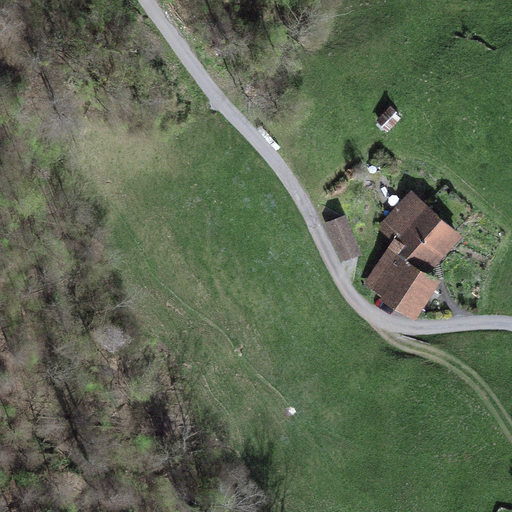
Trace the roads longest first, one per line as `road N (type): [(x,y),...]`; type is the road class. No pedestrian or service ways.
road 1 (motorway): [(0,369),(258,241),(511,98)]
road 2 (track): [(511,444),(476,389),(456,370),(385,335),(382,319)]
